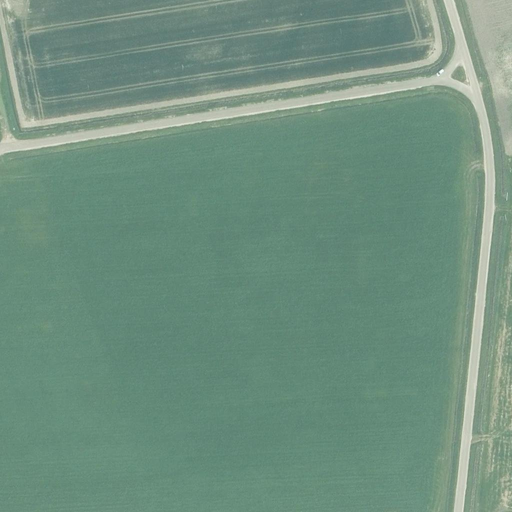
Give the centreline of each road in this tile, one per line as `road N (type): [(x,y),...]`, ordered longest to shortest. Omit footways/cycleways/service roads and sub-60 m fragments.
road 1 (unclassified): [(0,149),(418,82)]
road 2 (unclassified): [(456,511),(488,153),(479,101)]
